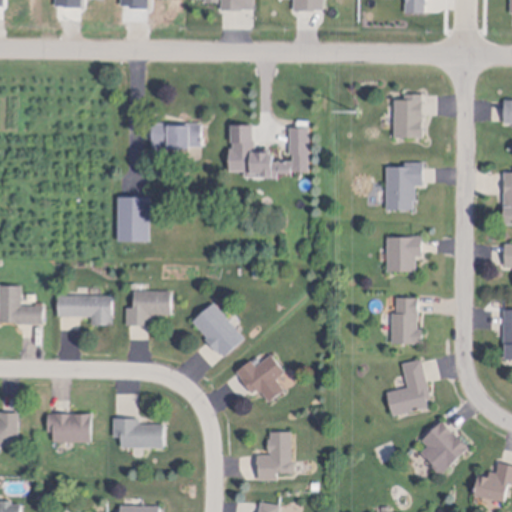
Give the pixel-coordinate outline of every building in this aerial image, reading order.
[(223,2),(223,12),(255,13),(255,0),(192,0),(192,2),(223,2)] [(296,0),(296,12),(325,12),(324,0),(296,0)] [(397,103),(407,103),(407,97),(424,97),(424,105),(425,105),(425,121),(424,121),(424,136),(425,136),(425,142),(397,141),(397,103)] [(154,125),(171,125),(171,130),(193,130),(193,125),(204,125),(203,149),(192,149),(191,153),(170,153),(170,151),(153,151),(154,125)] [(389,170),(407,170),(407,166),(426,166),(426,188),(418,188),(418,205),(416,205),(416,213),(388,213),(389,170)] [(121,201),(152,201),(152,245),(120,245),(121,201)] [(389,240),(407,240),(407,239),(424,239),(424,260),(417,260),(417,275),(389,275),(389,240)] [(254,269),(261,269),(261,279),(253,279),(254,269)] [(1,289),(24,289),(24,309),(37,309),(37,305),(45,305),(45,309),(46,309),(46,328),(18,328),(18,326),(2,326),(1,289)] [(137,294),(174,294),(174,318),(153,318),(153,329),(129,329),(129,311),(137,311),(137,294)] [(61,298),(115,299),(115,328),(94,328),(94,319),(61,319),(61,298)] [(394,316),(398,317),(399,309),(391,309),(391,300),(421,300),(420,319),(419,332),(424,332),(424,347),(394,347),(394,316)] [(216,306),(247,342),(226,360),(221,353),(219,355),(208,342),(209,341),(195,324),(216,306)] [(274,358),(288,375),(278,383),(287,393),(272,406),(263,394),(261,396),(258,393),(254,397),(243,382),(244,381),(239,375),(253,363),(258,370),(274,358)] [(423,362),(432,401),(428,402),(430,410),(394,418),(389,395),(409,390),(404,366),(423,362)] [(21,416),(21,449),(0,449),(0,421),(2,421),(2,416),(21,416)] [(56,445),(56,435),(50,435),(51,417),(58,417),(58,416),(94,417),(94,446),(56,445)] [(116,422),(141,422),(141,427),(166,427),(166,451),(123,451),(124,440),(116,440),(116,422)] [(444,424),(470,451),(463,457),(464,458),(455,467),(454,467),(441,478),(433,470),(435,468),(428,462),(422,456),(430,449),(424,443),(444,424)] [(294,435),(294,465),(295,465),(295,476),(290,476),(290,478),(279,478),(279,484),(261,484),(261,475),(260,475),(260,458),(273,458),(273,456),(271,456),(270,443),(273,443),(273,435),(294,435)] [(511,467),(511,487),(509,487),(506,506),(477,499),(480,480),(490,482),(491,474),(498,475),(500,465),(511,467)] [(134,509),(162,510),(162,511),(119,511),(123,511),(123,509),(126,509),(126,501),(134,501),(134,509)] [(281,511),(283,506),(261,503),(260,511),(281,511)]
